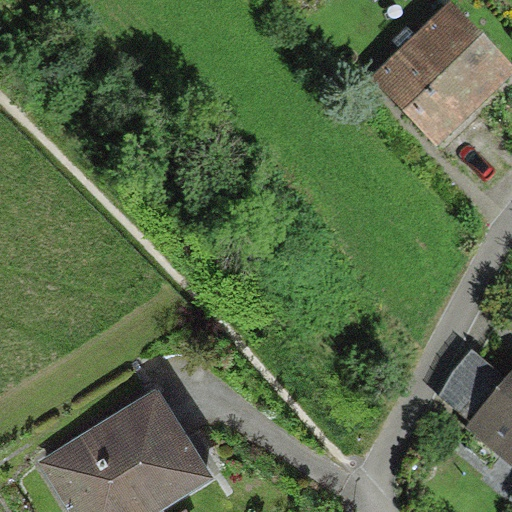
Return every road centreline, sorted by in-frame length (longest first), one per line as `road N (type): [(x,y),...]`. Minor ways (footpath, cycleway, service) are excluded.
road 1 (residential): [(368,499),(511,233)]
road 2 (residential): [(368,499),(209,390)]
